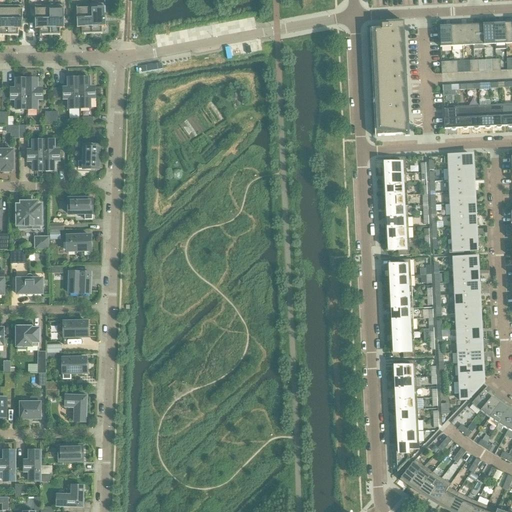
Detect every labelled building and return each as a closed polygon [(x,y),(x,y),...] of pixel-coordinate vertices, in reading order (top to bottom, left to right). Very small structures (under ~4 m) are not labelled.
[(105,4),(91,5),(92,35),(102,34),(102,28),(106,28),(106,27),(106,19),(106,18),(105,4)] [(50,36),(49,6),(36,6),(36,5),(35,5),(35,20),(35,21),(35,29),(35,30),(40,30),(40,37),(41,37),(41,36),(50,36)] [(92,35),(91,5),(90,5),(90,9),(77,9),(76,9),(77,19),(76,19),(76,20),(77,20),(77,28),(77,29),(81,29),(82,36),(83,36),(83,35),(92,35)] [(22,6),(8,6),(8,36),(18,36),(18,30),(23,30),(23,29),(22,29),(22,21),(23,21),(23,20),(22,6)] [(64,6),(49,6),(50,36),(60,36),(60,29),(65,29),(64,29),(64,20),(64,6)] [(372,31),(378,137),(406,136),(405,125),(406,125),(406,120),(403,106),(405,106),(405,105),(402,91),(404,91),(404,90),(401,76),(404,76),(404,75),(400,61),(403,61),(403,60),(400,46),(402,46),(402,45),(399,31),(404,31),(403,23),(403,24),(399,25),(399,24),(387,24),(387,26),(381,26),(382,31),(372,31)] [(484,25),(483,25),(484,46),(495,45),(494,24),(493,24),(493,27),(489,27),(488,25),(484,26),(484,25)] [(495,24),(494,24),(495,45),(495,49),(506,49),(506,45),(505,24),(504,24),(504,26),(500,26),(498,25),(495,25),(495,24)] [(462,47),(473,46),(472,25),(471,25),(472,28),(468,28),(466,26),(462,27),(462,26),(461,26),(462,47)] [(472,25),(473,46),(473,50),(484,50),(484,46),(483,25),(482,25),(482,27),(478,27),(477,26),(473,26),(473,25),(472,25)] [(440,48),(452,47),(451,26),(450,27),(450,29),(446,29),(444,27),(441,28),(441,27),(439,27),(439,29),(440,46),(440,48)] [(452,47),(462,47),(461,26),(461,28),(457,28),(455,27),(451,27),(451,26),(452,47)] [(474,61),(463,62),(464,73),(474,73),(474,61)] [(453,74),(452,62),(441,63),(442,75),(442,74),(453,74)] [(463,62),(452,62),(453,74),(464,73),(463,62)] [(80,110),(79,79),(68,79),(68,89),(63,89),(64,100),(69,100),(69,110),(80,110)] [(89,79),(79,79),(80,110),(90,109),(90,100),(95,100),(95,88),(90,88),(89,79)] [(26,110),(26,80),(16,80),(16,90),(11,90),(11,101),(16,101),(16,110),(26,110)] [(37,80),(26,80),(26,110),(37,110),(37,101),(42,101),(42,90),(37,90),(37,80)] [(511,104),(502,105),(503,127),(507,127),(508,128),(509,128),(510,128),(511,128),(511,127),(511,104)] [(502,105),(490,106),(491,128),(496,127),(496,128),(497,129),(498,129),(499,129),(500,129),(501,128),(502,127),(503,127),(502,105)] [(479,106),(468,107),(469,129),(473,128),(473,129),(474,130),(475,130),(476,130),(477,130),(478,130),(479,129),(479,128),(480,128),(479,106)] [(490,106),(479,106),(480,128),(484,128),(485,129),(486,129),(487,130),(488,129),(489,129),(490,128),(491,128),(490,106)] [(457,129),(456,107),(443,108),(444,130),(450,130),(451,131),(452,131),(453,131),(454,131),(455,131),(455,130),(456,130),(456,129),(457,129)] [(468,107),(456,107),(457,129),(461,129),(462,130),(463,130),(464,131),(465,131),(466,130),(467,130),(467,129),(468,129),(469,129),(468,107)] [(8,126),(8,132),(12,132),(12,139),(19,139),(19,126),(8,126)] [(54,141),(43,142),(44,172),(54,172),(54,162),(59,162),(59,151),(54,151),(54,141)] [(33,142),(28,142),(28,151),(28,163),(33,162),(33,172),(44,172),(43,142),(33,142)] [(78,162),(78,170),(98,171),(99,147),(84,146),(84,162),(78,162)] [(0,170),(2,170),(2,172),(11,172),(11,170),(12,170),(13,152),(11,152),(11,149),(0,149),(0,170)] [(448,164),(448,170),(472,168),(472,156),(459,157),(458,155),(444,156),(445,164),(448,164)] [(382,170),(383,176),(406,174),(405,158),(393,158),(394,164),(382,164),(382,165),(385,165),(385,170),(382,170)] [(448,170),(449,181),(473,180),(472,168),(448,170)] [(383,181),(383,186),(406,185),(406,174),(383,176),(385,176),(385,180),(383,181)] [(449,181),(449,193),(474,192),(473,180),(449,181)] [(383,191),(384,197),(407,196),(406,185),(383,186),(383,187),(386,187),(386,191),(383,191)] [(449,193),(450,205),(474,204),(474,192),(449,193)] [(384,202),(384,208),(407,207),(407,196),(384,197),(384,198),(386,198),(386,202),(384,202)] [(68,200),(68,215),(85,215),(85,220),(92,220),(92,208),(92,200),(68,200)] [(450,205),(450,216),(475,215),(474,204),(450,205)] [(17,227),(19,227),(19,230),(40,230),(40,227),(41,227),(41,207),(17,207),(17,227)] [(384,213),(385,219),(408,218),(407,207),(384,208),(384,209),(387,208),(387,213),(384,213)] [(475,215),(450,216),(451,228),(475,227),(478,227),(478,219),(475,220),(475,215)] [(385,224),(385,230),(408,228),(408,218),(385,219),(387,219),(387,224),(385,224)] [(451,228),(451,240),(476,239),(475,227),(451,228)] [(386,234),(386,240),(409,239),(408,228),(385,230),(388,230),(388,234),(386,234)] [(60,232),(49,232),(50,240),(60,240),(60,232)] [(1,243),(0,242),(0,250),(9,251),(9,235),(1,235),(1,243)] [(67,238),(67,252),(91,252),(90,237),(67,238)] [(49,238),(35,238),(35,250),(49,250),(49,238)] [(409,239),(386,240),(386,241),(388,241),(388,245),(386,245),(386,252),(398,251),(398,256),(410,256),(409,239)] [(476,239),(451,240),(452,245),(449,245),(449,254),(463,253),(463,251),(477,251),(476,239)] [(11,251),(11,265),(25,265),(25,251),(11,251)] [(453,267),(453,272),(478,271),(477,259),(464,259),(463,257),(449,258),(450,267),(453,267)] [(387,272),(388,278),(411,277),(410,260),(398,260),(399,266),(387,266),(387,268),(390,267),(390,272),(387,272)] [(453,272),(454,284),(478,282),(478,271),(453,272)] [(69,294),(90,295),(91,274),(69,273),(69,294)] [(31,275),(30,275),(29,275),(28,276),(27,276),(27,277),(26,277),(26,278),(26,280),(17,280),(17,295),(43,295),(42,280),(33,280),(33,278),(33,277),(32,276),(31,276),(31,275)] [(388,283),(388,288),(411,287),(411,277),(388,278),(390,278),(390,283),(388,283)] [(454,284),(454,295),(479,294),(478,282),(454,284)] [(388,293),(389,299),(412,298),(411,287),(388,288),(388,289),(391,289),(391,293),(388,293)] [(454,295),(455,307),(479,306),(479,294),(454,295)] [(389,304),(389,310),(412,309),(412,298),(389,299),(389,300),(391,300),(391,304),(389,304)] [(455,307),(455,319),(480,317),(479,306),(455,307)] [(389,315),(390,321),(413,320),(412,309),(389,310),(389,311),(392,311),(392,315),(389,315)] [(455,319),(456,330),(480,329),(480,317),(455,319)] [(390,326),(390,332),(413,331),(413,320),(390,321),(392,321),(392,326),(390,326)] [(64,324),(64,338),(88,338),(87,323),(64,324)] [(19,327),(18,328),(17,328),(17,348),(17,351),(26,350),(26,348),(39,348),(39,344),(39,330),(32,330),(32,328),(24,328),(22,327),(19,327)] [(456,330),(456,342),(481,341),(480,329),(456,330)] [(390,337),(391,342),(414,341),(413,331),(390,332),(393,332),(393,336),(390,337)] [(414,341),(391,342),(391,343),(393,343),(393,347),(391,347),(391,354),(403,353),(403,359),(415,358),(414,341)] [(456,342),(457,354),(482,353),(481,341),(456,342)] [(61,354),(61,345),(47,346),(47,354),(61,354)] [(38,374),(39,374),(45,374),(46,374),(46,352),(38,352),(38,374)] [(457,354),(458,365),(482,364),(482,353),(457,354)] [(63,366),(63,380),(70,380),(70,374),(86,374),(86,359),(62,360),(63,366)] [(392,373),(393,379),(416,378),(415,361),(403,362),(404,367),(392,368),(392,369),(394,369),(395,373),(392,373)] [(458,365),(458,382),(467,381),(467,377),(483,376),(482,364),(458,365)] [(10,374),(5,374),(5,389),(14,389),(14,374),(10,374)] [(467,381),(458,382),(459,401),(467,400),(483,384),(483,376),(467,377),(467,381)] [(393,384),(393,390),(416,389),(416,378),(393,379),(393,380),(395,379),(395,384),(393,384)] [(46,383),(46,391),(59,391),(59,383),(46,383)] [(476,409),(480,412),(493,396),(490,394),(491,392),(492,392),(487,387),(471,404),(476,409)] [(393,395),(394,401),(417,399),(416,389),(393,390),(396,390),(396,395),(393,395)] [(485,415),(489,419),(501,402),(497,400),(493,396),(480,412),(485,415)] [(74,423),(85,423),(86,398),(66,397),(65,408),(75,408),(74,423)] [(20,404),(20,420),(40,420),(40,404),(39,404),(39,398),(30,398),(30,404),(20,404)] [(394,405),(394,411),(417,410),(417,399),(394,401),(396,401),(396,405),(394,405)] [(494,422),(498,425),(509,408),(505,405),(501,402),(489,419),(494,422)] [(503,428),(508,431),(511,422),(511,409),(509,408),(498,425),(503,428)] [(394,416),(395,422),(418,421),(417,410),(394,411),(394,412),(397,412),(397,416),(394,416)] [(395,427),(395,433),(418,432),(418,421),(395,422),(395,423),(397,423),(397,427),(395,427)] [(472,423),(468,428),(472,432),(476,427),(472,423)] [(395,438),(396,444),(408,443),(413,443),(414,450),(419,450),(418,432),(395,433),(398,433),(398,438),(395,438)] [(444,443),(444,444),(446,446),(447,445),(448,445),(452,441),(447,437),(443,442),(444,443)] [(408,443),(396,444),(398,444),(398,448),(396,449),(397,473),(409,461),(409,460),(409,450),(414,450),(413,443),(408,443)] [(446,446),(444,444),(443,445),(442,444),(438,448),(442,452),(446,448),(445,447),(446,446)] [(82,447),(59,448),(59,463),(83,462),(82,447)] [(459,454),(458,455),(460,457),(461,456),(462,457),(466,452),(461,449),(458,453),(459,454)] [(4,482),(15,482),(15,452),(4,452),(4,462),(0,461),(0,472),(4,473),(4,482)] [(29,473),(29,482),(40,482),(40,452),(29,452),(29,462),(24,462),(24,473),(29,473)] [(460,457),(458,455),(457,456),(456,456),(453,460),(457,464),(461,459),(460,458),(460,457)] [(474,465),(473,466),(476,467),(477,466),(478,467),(481,462),(476,459),(473,464),(474,465)] [(410,486),(424,467),(415,460),(405,471),(406,472),(401,479),(410,486)] [(419,493),(433,473),(424,467),(410,486),(419,492),(419,493)] [(428,499),(429,499),(441,479),(433,473),(419,493),(420,493),(429,499),(428,499)] [(438,505),(448,488),(450,485),(441,479),(429,499),(438,504),(438,505)] [(57,496),(57,507),(82,508),(83,487),(72,487),(72,496),(57,496)] [(448,510),(448,511),(457,493),(448,488),(438,505),(439,505),(448,510)] [(460,511),(467,498),(457,493),(448,511),(449,511),(449,510),(452,511),(460,511)] [(0,504),(2,505),(2,511),(8,511),(8,498),(0,498),(0,504)] [(472,511),(477,503),(467,498),(460,511),(472,511)] [(484,511),(487,507),(477,503),(472,511),(484,511)]
